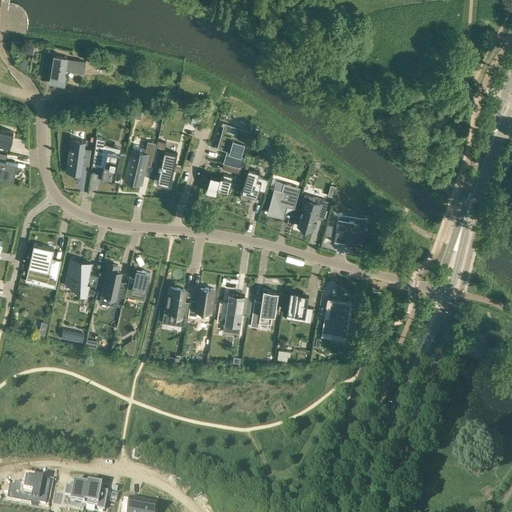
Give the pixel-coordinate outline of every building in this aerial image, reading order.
[(32,54),(33,45),(26,44),(25,52),(32,54)] [(56,56),(53,76),(52,82),(63,84),(66,70),(83,73),(85,62),(67,59),(68,58),(56,56)] [(96,58),(94,67),(106,69),(107,60),(96,58)] [(0,148),(9,151),(14,131),(0,128),(0,148)] [(228,151),(225,163),(242,167),(245,156),(241,155),(246,138),(248,139),(248,138),(247,138),(248,133),(238,130),(237,133),(226,130),(223,141),(221,140),(219,147),(217,147),(217,148),(228,151)] [(95,141),(92,165),(100,167),(100,165),(104,166),(103,168),(101,177),(114,180),(116,170),(120,155),(120,153),(104,149),(105,144),(106,139),(102,138),(96,136),(95,141)] [(69,163),(66,163),(65,172),(81,174),(82,164),(89,165),(91,149),(85,148),(86,140),(73,138),(69,163)] [(129,164),(127,174),(142,178),(145,164),(151,165),(156,142),(148,140),(147,147),(146,150),(133,147),(130,160),(129,160),(128,163),(129,164)] [(158,178),(171,181),(177,153),(164,150),(166,142),(158,140),(151,170),(159,172),(158,178)] [(7,153),(0,151),(0,170),(12,173),(12,170),(13,170),(14,162),(5,160),(7,153)] [(242,167),(225,163),(224,169),(240,173),(242,167)] [(250,200),(250,201),(251,202),(253,195),(257,196),(259,189),(265,191),(268,179),(258,176),(260,171),(259,171),(258,174),(248,171),(242,190),(241,190),(241,192),(240,197),(250,200)] [(210,173),(207,186),(219,189),(229,191),(233,176),(223,173),(222,176),(210,173)] [(283,218),(286,207),(293,209),(300,187),(283,182),(281,190),(273,188),(266,213),(272,214),(271,215),(279,217),(280,217),(283,218)] [(304,203),(297,225),(313,230),(316,217),(323,219),(329,200),(312,195),(309,204),(304,203)] [(347,247),(364,249),(367,231),(365,231),(367,220),(354,218),(354,224),(337,221),(334,241),(348,243),(347,247)] [(54,287),(55,287),(62,260),(52,257),(54,248),(34,243),(25,281),(27,281),(28,277),(45,281),(45,284),(54,286),(54,287)] [(70,257),(65,280),(72,281),(72,282),(72,285),(81,291),(81,292),(94,295),(98,275),(97,275),(88,273),(88,271),(89,271),(91,262),(82,260),(82,261),(79,261),(79,259),(70,257)] [(111,294),(115,295),(117,283),(118,283),(119,279),(120,279),(120,278),(119,278),(120,274),(121,275),(121,274),(120,274),(121,271),(117,270),(118,265),(108,263),(103,284),(106,284),(104,292),(109,293),(108,295),(110,295),(111,294)] [(145,293),(150,272),(142,270),(142,271),(136,270),(134,277),(129,276),(125,295),(136,298),(138,292),(145,293)] [(121,303),(126,285),(118,283),(117,283),(115,295),(113,302),(121,303)] [(186,326),(189,311),(182,310),(185,289),(170,286),(169,293),(168,293),(166,304),(167,304),(166,311),(171,312),(171,314),(172,314),(170,323),(186,326)] [(214,288),(200,286),(197,300),(191,299),(188,314),(196,315),(197,310),(210,312),(214,288)] [(272,315),(275,315),(278,291),(263,289),(262,302),(254,301),(250,326),(258,327),(259,322),(271,324),(272,315)] [(305,293),(291,291),(287,313),(304,316),(306,307),(308,298),(304,297),(305,293)] [(224,323),(240,326),(244,298),(241,298),(241,295),(232,293),(232,296),(228,296),(224,323)] [(321,335),(321,336),(346,340),(346,339),(346,336),(348,324),(347,324),(349,312),(350,312),(349,312),(350,303),(338,301),(338,299),(337,299),(337,301),(331,300),(328,317),(325,316),(324,316),(322,332),(321,335)] [(311,323),(313,308),(306,307),(304,316),(303,321),(311,323)] [(84,333),(74,331),(72,340),(82,342),(84,333)] [(136,345),(125,344),(128,353),(133,354),(136,345)] [(290,351),(278,349),(277,359),(287,361),(287,356),(290,356),(290,351)] [(14,482),(12,494),(31,498),(30,504),(39,506),(39,503),(46,505),(51,479),(36,477),(36,480),(26,478),(25,485),(14,482)] [(66,487),(64,497),(71,498),(70,503),(84,506),(88,486),(87,485),(74,483),(73,488),(66,487)] [(88,486),(84,506),(97,508),(97,511),(103,511),(104,511),(108,493),(101,492),(102,486),(88,483),(87,485),(88,486)] [(124,500),(121,511),(151,511),(152,506),(142,504),(143,503),(131,500),(131,502),(124,500)]
